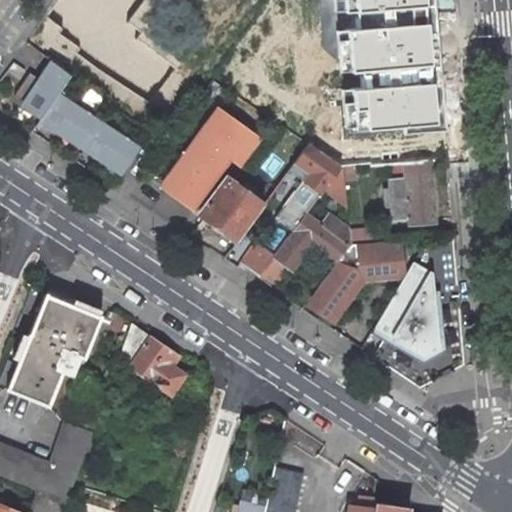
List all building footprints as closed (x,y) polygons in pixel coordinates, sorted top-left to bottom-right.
[(82,0),(123,30),(145,0),(82,0)] [(186,0),(180,9),(236,49),(270,0),(186,0)] [(283,0),(285,41),(327,39),(324,0),(283,0)] [(430,7),(429,0),(334,0),(336,15),(356,13),(430,7)] [(429,0),(430,7),(356,13),(357,28),(433,22),(436,64),(363,70),(365,89),(437,83),(440,124),(405,127),(406,136),(448,132),(436,0),(429,0)] [(41,47),(89,81),(120,38),(72,4),(41,47)] [(436,64),(433,22),(357,28),(338,30),(342,71),(363,70),(436,64)] [(246,103),(283,97),(274,44),(237,51),(246,103)] [(138,142),(55,95),(67,74),(40,59),(10,112),(120,174),(138,142)] [(440,124),(437,83),(365,89),(343,91),(346,132),(405,127),(440,124)] [(228,181),(258,137),(210,105),(153,190),(232,243),(259,202),(228,181)] [(284,169),(317,195),(338,169),(305,143),(284,169)] [(399,280),(367,332),(426,368),(437,351),(428,271),(416,264),(402,265),(400,239),(351,244),(349,225),(333,216),(316,218),(287,200),(275,219),(289,227),(272,255),(251,242),(237,264),(273,286),(282,270),(296,269),(310,246),(333,259),(303,308),(334,327),(360,284),(399,280)] [(100,316),(45,293),(6,389),(47,405),(62,370),(71,374),(79,355),(83,357),(100,316)] [(173,352),(130,323),(118,357),(171,394),(185,373),(166,361),(173,352)] [(73,483),(91,431),(63,421),(50,461),(0,441),(0,474),(38,489),(67,500),(73,483)] [(293,511),(302,472),(274,466),(265,505),(263,511),(293,511)] [(62,511),(67,500),(38,489),(28,511),(62,511)] [(372,511),(373,506),(374,497),(360,495),(358,506),(349,504),(347,511),(372,511)] [(263,511),(265,505),(240,499),(237,511),(263,511)] [(20,511),(0,503),(0,511),(20,511)]
